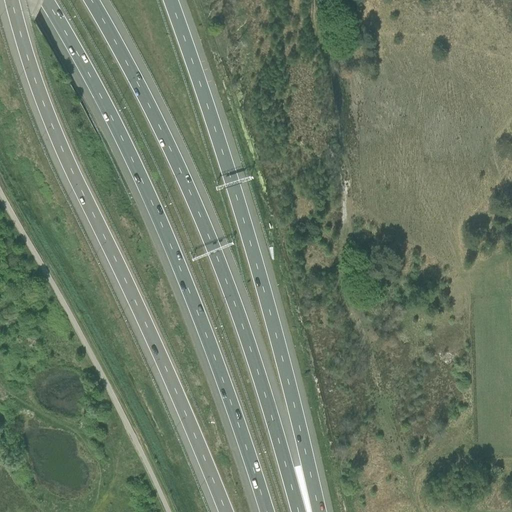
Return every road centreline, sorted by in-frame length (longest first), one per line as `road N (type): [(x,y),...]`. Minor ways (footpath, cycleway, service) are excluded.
road 1 (motorway): [(44,0),(168,239),(267,511)]
road 2 (motorway): [(10,0),(52,132),(225,511)]
road 3 (motorway): [(297,511),(205,224),(89,0)]
road 4 (motorway): [(313,511),(259,272),(170,0)]
road 5 (track): [(313,0),(340,140),(338,287),(420,511)]
road 6 (track): [(88,511),(108,481),(110,456),(99,441),(17,400),(0,381)]
